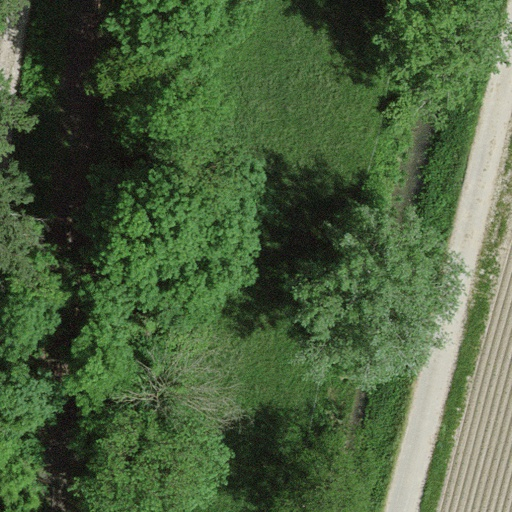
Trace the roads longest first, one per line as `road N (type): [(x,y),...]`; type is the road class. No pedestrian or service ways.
road 1 (track): [(395,511),(511,54)]
road 2 (track): [(16,0),(0,133)]
